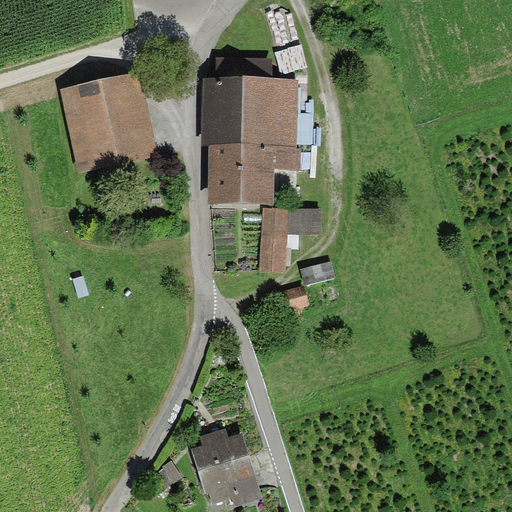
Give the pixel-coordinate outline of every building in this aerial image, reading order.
[(271,207),(271,170),(300,170),(300,83),(271,83),(271,65),(214,65),(215,82),(204,82),(204,148),(212,148),(212,171),(212,208),(271,207)] [(65,92),(79,171),(154,158),(140,78),(65,92)] [(262,209),(260,272),(284,273),(285,234),(320,235),(320,211),(262,209)] [(147,253),(155,280),(176,274),(168,247),(147,253)] [(331,265),(301,273),(305,288),(335,280),(331,265)] [(305,289),(280,295),(285,314),(309,307),(305,289)] [(203,449),(194,452),(206,497),(212,496),(215,505),(234,500),(237,508),(261,501),(243,437),(229,441),(227,432),(214,436),(200,440),(203,449)]
